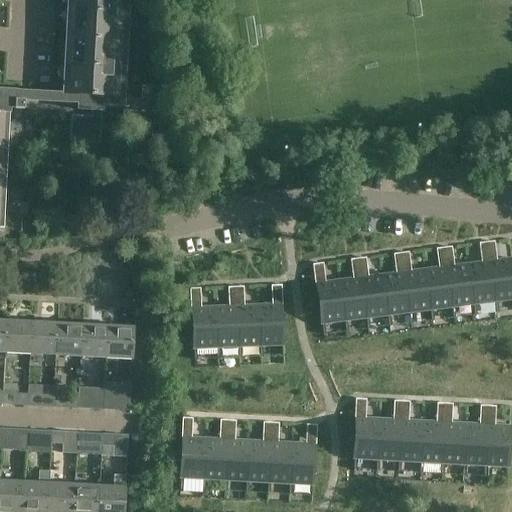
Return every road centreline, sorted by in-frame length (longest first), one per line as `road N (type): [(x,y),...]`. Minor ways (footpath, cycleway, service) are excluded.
road 1 (residential): [(511,216),(329,196),(166,224)]
road 2 (residential): [(0,415),(127,422)]
